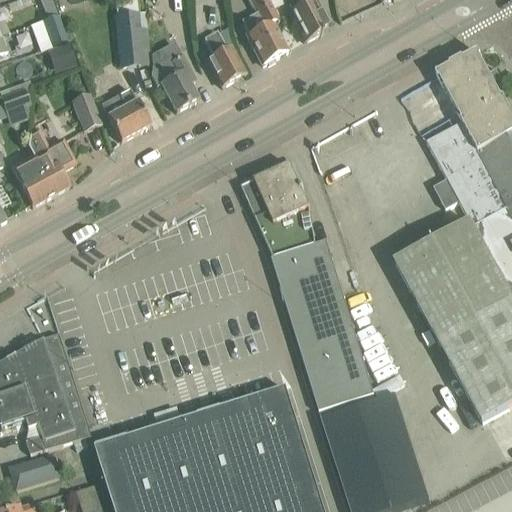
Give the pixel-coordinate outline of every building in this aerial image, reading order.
[(239,25),(263,68),(288,55),(272,26),(279,23),(266,0),(249,0),(248,1),(256,16),(239,25)] [(290,0),(296,11),(289,15),(305,45),(320,38),(322,37),(320,33),(327,29),(321,18),(323,17),(314,2),(311,4),(308,0),(290,0)] [(53,6),(43,10),(48,21),(57,17),(53,6)] [(139,16),(118,19),(123,72),(145,70),(139,16)] [(32,30),(41,55),(70,44),(61,20),(43,27),(43,25),(32,30)] [(208,63),(222,91),(246,78),(231,51),(227,53),(217,35),(205,42),(214,60),(208,63)] [(69,47),(58,52),(66,73),(77,69),(69,47)] [(163,92),(176,116),(199,103),(191,88),(196,85),(176,49),(152,63),(151,85),(156,95),(163,92)] [(464,128),(429,147),(449,184),(449,185),(443,189),(450,202),(443,205),(449,214),(462,207),(472,225),(511,298),(511,116),(497,89),(496,90),(493,86),(501,81),(497,73),(489,77),(486,73),(488,72),(479,55),(437,78),(464,128)] [(119,98),(101,108),(108,121),(121,145),(151,129),(138,105),(137,105),(130,92),(119,98)] [(1,104),(7,121),(32,113),(32,112),(27,95),(1,104)] [(74,108),(86,139),(104,132),(92,101),(74,108)] [(29,138),(26,148),(32,159),(33,159),(55,199),(70,191),(61,176),(77,167),(64,143),(49,151),(39,133),(29,138)] [(25,164),(11,171),(19,186),(33,211),(55,199),(33,159),(25,164)] [(274,262),(273,263),(319,416),(320,416),(374,399),(327,246),(317,250),(311,213),(299,184),(292,166),(271,173),(263,176),(244,188),(244,190),(242,191),(274,262)] [(511,298),(472,225),(396,266),(483,426),(511,410),(511,298)] [(43,441),(27,446),(32,459),(94,441),(60,338),(45,343),(43,343),(44,345),(37,349),(38,349),(0,370),(0,433),(27,424),(30,433),(39,430),(43,441)] [(190,423),(98,452),(116,511),(324,511),(287,393),(239,408),(234,394),(186,410),(190,423)] [(396,400),(322,423),(351,511),(403,511),(429,504),(396,400)] [(150,408),(139,412),(146,434),(157,431),(150,408)] [(11,473),(18,495),(62,481),(55,459),(11,473)] [(77,496),(82,511),(103,511),(96,489),(77,496)]
